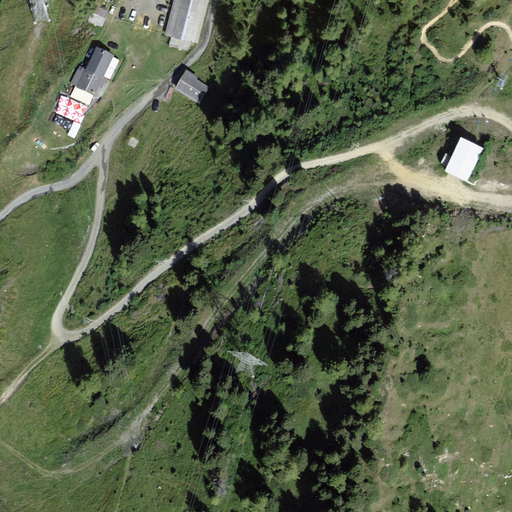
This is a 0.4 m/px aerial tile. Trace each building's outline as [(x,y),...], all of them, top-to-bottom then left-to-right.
[(212,0),(173,0),(165,35),(203,43),(212,0)] [(91,8),(86,22),(101,27),(106,13),(91,8)] [(74,71),(69,86),(100,101),(116,62),(91,50),(82,75),(74,71)] [(187,73),(178,92),(208,107),(217,88),(187,73)] [(475,151),(452,141),(437,174),(460,184),(475,151)]
